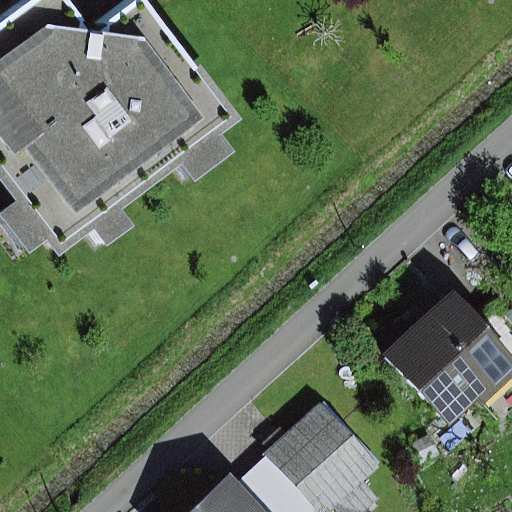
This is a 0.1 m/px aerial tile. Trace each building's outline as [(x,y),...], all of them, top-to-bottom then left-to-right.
[(57,0),(21,0),(0,16),(0,188),(3,193),(14,205),(0,215),(0,220),(26,254),(42,241),(54,257),(178,162),(190,178),(220,155),(206,137),(229,119),(137,0),(128,0),(95,26),(97,29),(90,35),(79,33),(75,28),(75,23),(57,0)] [(510,365),(443,294),(376,356),(443,428),(510,365)] [(511,324),(496,307),(474,325),(510,365),(511,363),(511,324)] [(331,511),(376,473),(321,412),(244,480),(272,511),(331,511)] [(256,511),(229,479),(190,511),(256,511)]
